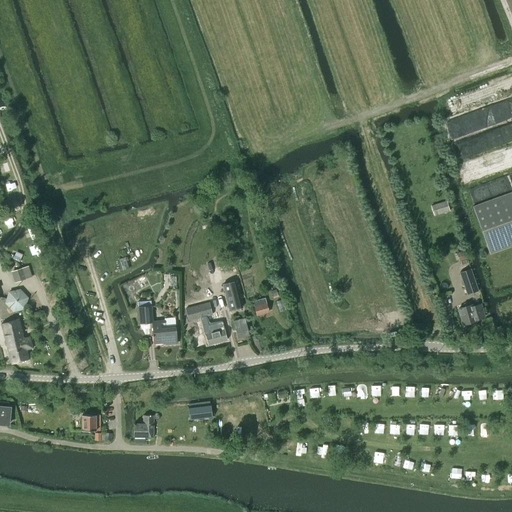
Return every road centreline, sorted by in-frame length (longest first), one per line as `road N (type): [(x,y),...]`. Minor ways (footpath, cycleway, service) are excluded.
road 1 (tertiary): [(0,376),(168,374),(329,349),(511,348)]
road 2 (track): [(49,202),(57,234),(66,243),(79,240),(88,262),(117,378)]
road 3 (track): [(511,63),(335,124)]
road 4 (track): [(0,249),(24,211),(0,131)]
